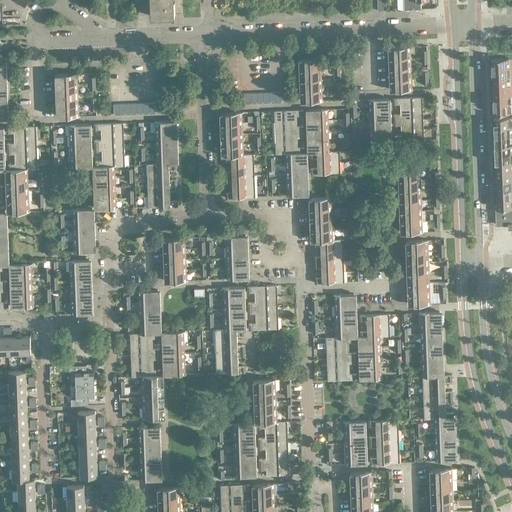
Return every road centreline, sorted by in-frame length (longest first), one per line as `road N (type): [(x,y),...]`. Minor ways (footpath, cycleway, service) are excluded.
road 1 (tertiary): [(479,259),(470,26)]
road 2 (tertiary): [(454,28),(463,260)]
road 3 (tertiary): [(463,260),(474,371),(511,477)]
road 4 (residential): [(317,488),(300,288)]
road 5 (residential): [(114,511),(110,320)]
road 6 (residential): [(208,218),(206,34)]
road 7 (tertiary): [(511,435),(493,384),(479,259)]
road 8 (residential): [(206,34),(370,28)]
road 9 (residential): [(45,476),(45,324)]
road 10 (residential): [(109,267),(107,224),(208,218)]
